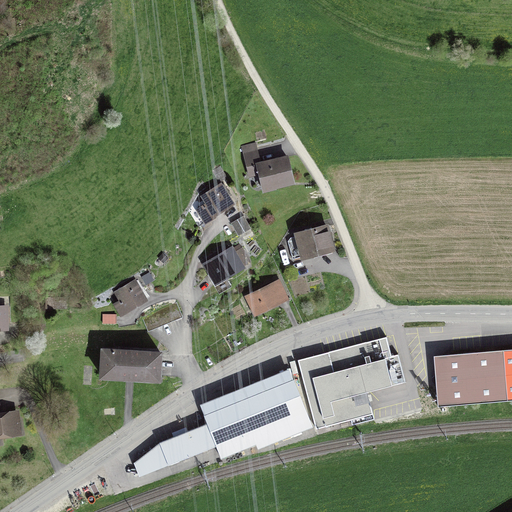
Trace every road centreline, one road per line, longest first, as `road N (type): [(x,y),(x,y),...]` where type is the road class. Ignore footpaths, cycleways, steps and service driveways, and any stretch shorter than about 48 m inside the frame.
road 1 (unclassified): [(216,0),(262,93),(333,204),(371,317)]
road 2 (tertiary): [(21,511),(197,391)]
road 3 (tertiary): [(197,391),(299,337),(371,317)]
road 4 (residential): [(197,391),(188,369),(185,292),(204,237)]
road 5 (tertiary): [(371,317),(511,314)]
